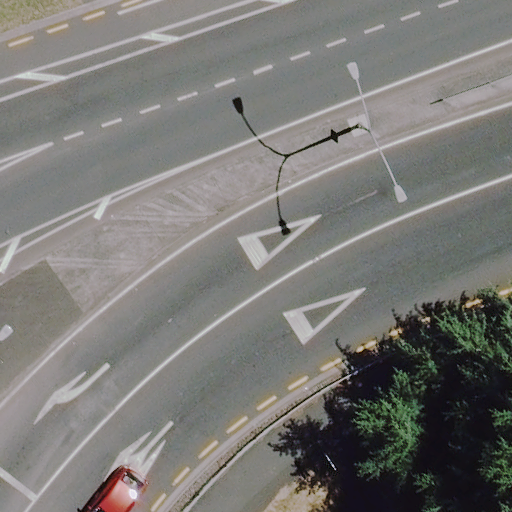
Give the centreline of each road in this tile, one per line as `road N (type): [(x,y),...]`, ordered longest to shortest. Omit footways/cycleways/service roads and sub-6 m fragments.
road 1 (secondary): [(511,177),(392,221),(194,336),(102,421),(25,511)]
road 2 (secondary): [(57,127),(443,0)]
